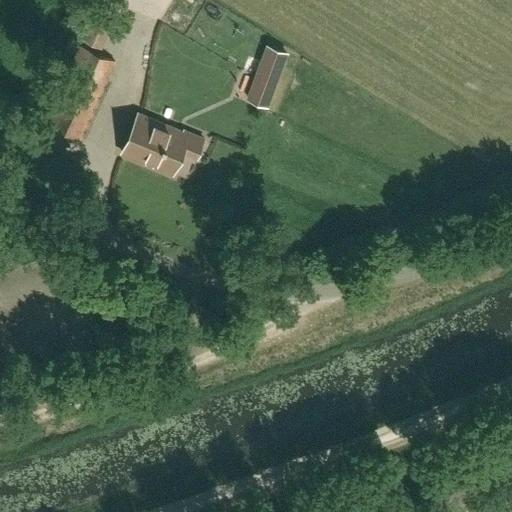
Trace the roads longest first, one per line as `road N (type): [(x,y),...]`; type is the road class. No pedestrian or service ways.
road 1 (unclassified): [(511,389),(176,511)]
road 2 (unclassified): [(0,428),(204,357),(294,314),(307,297)]
road 3 (unclassified): [(0,192),(182,274),(307,297)]
road 4 (unclassified): [(307,297),(420,277),(511,241)]
